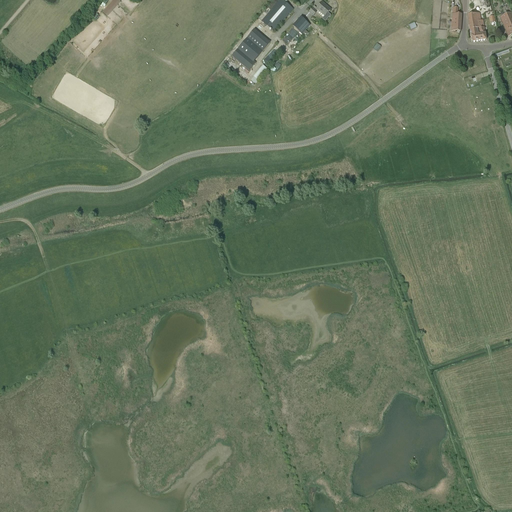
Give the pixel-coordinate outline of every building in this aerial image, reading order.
[(112,0),(101,12),(106,17),(120,2),(118,0),(112,0)] [(273,32),(293,9),(282,0),(280,0),(262,22),(273,32)] [(324,16),(322,19),(325,22),(331,15),(328,13),(330,10),(322,3),(319,6),(316,9),(314,7),(309,12),(313,16),(317,12),(318,11),(324,16)] [(461,32),(461,28),(462,15),(458,14),(458,7),(453,7),(451,31),(461,32)] [(500,17),(508,37),(511,35),(511,12),(511,13),(510,9),(507,11),(508,14),(500,17)] [(479,13),(468,15),(472,42),(486,40),(483,24),(481,24),(479,13)] [(303,36),(307,32),(305,30),(310,25),(301,17),(293,26),(302,34),(303,36)] [(262,52),(270,43),(254,30),(246,39),(262,52)] [(246,39),(239,48),(254,61),(262,52),(246,39)] [(249,71),(256,63),(254,61),(239,48),(232,56),(249,71)] [(258,81),(267,69),(263,66),(254,77),(258,81)] [(237,74),(244,79),(248,73),(241,68),(239,71),(238,70),(237,71),(236,70),(235,71),(238,73),(237,74)]
